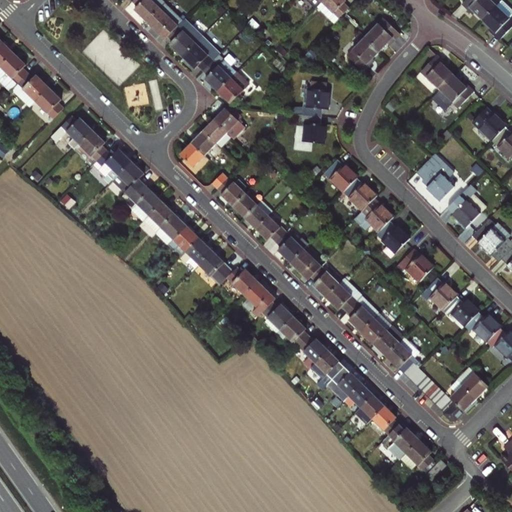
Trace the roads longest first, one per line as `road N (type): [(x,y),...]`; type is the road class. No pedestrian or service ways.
road 1 (residential): [(150,152),(452,445)]
road 2 (residential): [(434,23),(374,99),(360,147),(511,303)]
road 3 (residential): [(99,0),(190,94),(184,114),(150,152)]
road 4 (residential): [(17,20),(150,152)]
